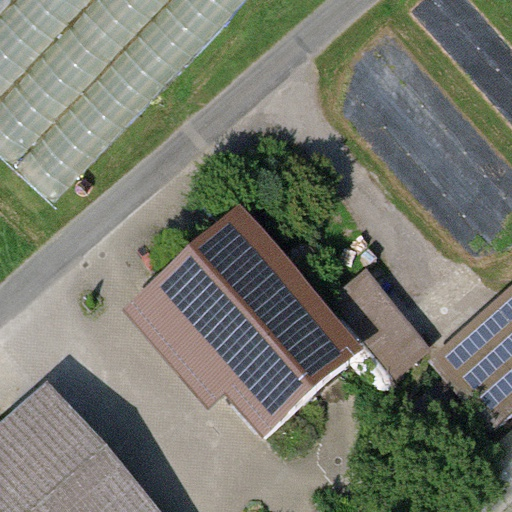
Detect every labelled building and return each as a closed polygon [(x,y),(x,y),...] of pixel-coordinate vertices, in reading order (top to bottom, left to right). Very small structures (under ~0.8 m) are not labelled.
[(0,0),(0,134),(65,195),(249,0),(0,0)] [(241,200),(125,297),(214,402),(231,388),(266,429),(365,346),(241,200)] [(511,296),(432,363),(488,429),(511,408),(511,296)] [(152,511),(42,388),(0,425),(0,511),(152,511)] [(511,511),(511,456),(453,511),(511,511)]
